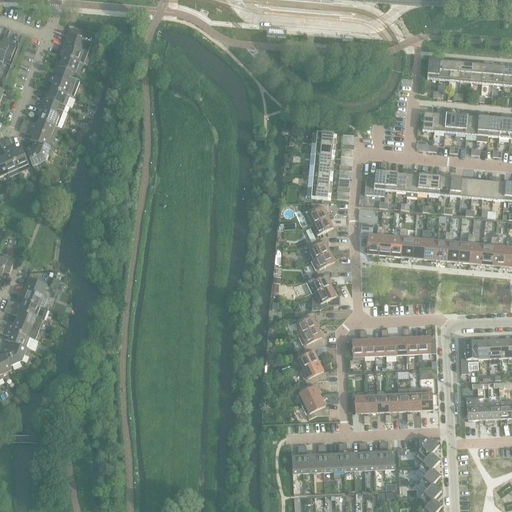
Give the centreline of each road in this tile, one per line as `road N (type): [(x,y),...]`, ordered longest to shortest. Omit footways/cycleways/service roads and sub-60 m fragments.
road 1 (residential): [(358,323),(358,155),(408,159)]
road 2 (tertiary): [(387,0),(511,9)]
road 3 (residential): [(344,437),(341,333),(358,323)]
